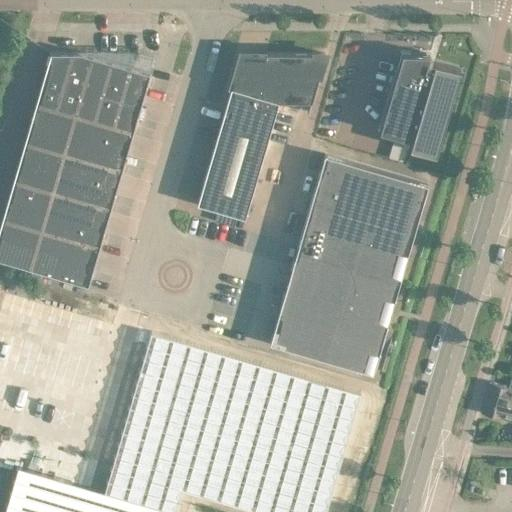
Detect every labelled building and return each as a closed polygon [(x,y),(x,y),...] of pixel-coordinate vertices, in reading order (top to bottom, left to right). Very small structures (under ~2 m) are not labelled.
[(34,100),(53,105),(69,50),(49,50),(34,100)] [(79,50),(69,50),(53,105),(72,111),(89,53),(79,50)] [(310,51),(265,50),(264,50),(239,50),(238,53),(222,109),(196,197),(195,200),(243,214),(265,138),(277,98),(298,98),(306,98),(309,99),(323,51),(315,51),(310,51)] [(400,50),(377,128),(403,136),(403,135),(410,137),(408,145),(434,152),(459,67),(433,60),(432,60),(426,58),(428,51),(400,50)] [(89,53),(72,111),(92,116),(109,58),(89,53)] [(128,64),(109,58),(92,116),(111,122),(116,103),(128,64)] [(128,64),(116,103),(111,122),(131,128),(147,70),(128,64)] [(72,111),(53,105),(34,100),(23,138),(61,149),(72,111)] [(119,166),(131,128),(111,122),(92,116),(72,111),(61,149),(119,166)] [(50,187),(61,149),(23,138),(12,176),(50,187)] [(119,166),(61,149),(50,187),(108,204),(119,166)] [(371,370),(426,182),(323,151),(268,340),(371,370)] [(0,256),(27,265),(39,226),(50,187),(12,176),(0,215),(0,256)] [(108,204),(50,187),(39,226),(97,243),(108,204)] [(97,243),(39,226),(27,265),(86,282),(97,243)] [(16,463),(12,476),(1,511),(172,511),(173,509),(178,493),(180,486),(268,511),(322,511),(358,390),(149,329),(107,471),(102,489),(65,477),(16,463)] [(489,380),(481,411),(499,415),(499,416),(510,419),(511,419),(511,376),(509,376),(507,384),(489,380)]
